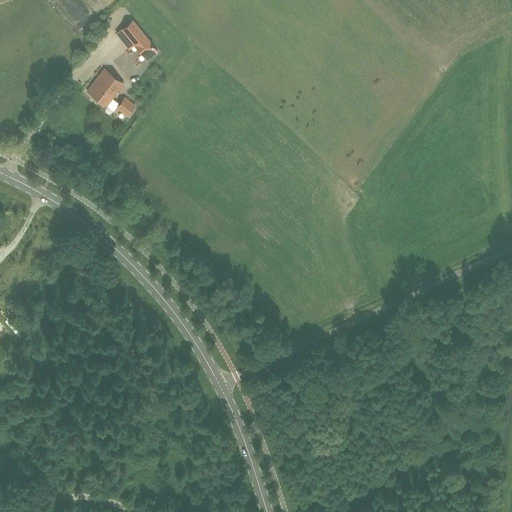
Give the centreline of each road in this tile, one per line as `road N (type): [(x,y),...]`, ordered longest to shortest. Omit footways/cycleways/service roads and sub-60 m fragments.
road 1 (unclassified): [(221,384),(511,252)]
road 2 (primary): [(221,384),(130,265),(42,194),(0,175)]
road 3 (primary): [(268,511),(221,384)]
road 4 (track): [(17,511),(76,496),(136,511)]
